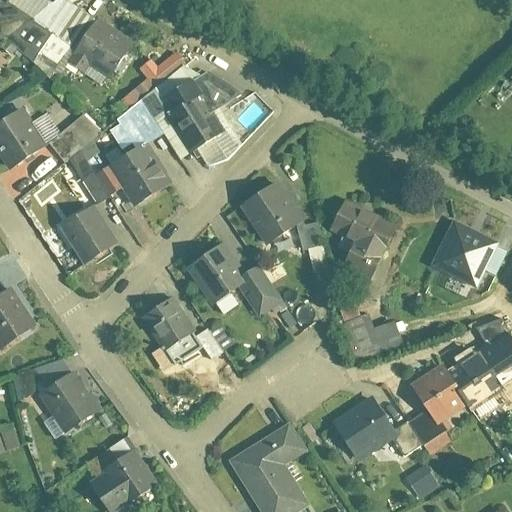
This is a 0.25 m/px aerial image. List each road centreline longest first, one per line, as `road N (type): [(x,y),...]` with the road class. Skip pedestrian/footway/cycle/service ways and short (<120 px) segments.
road 1 (residential): [(105,316),(302,108)]
road 2 (unclassified): [(302,108),(511,200)]
road 3 (unclassified): [(131,0),(302,108)]
road 4 (residential): [(0,188),(105,316)]
road 5 (residential): [(105,316),(189,442)]
road 6 (residential): [(189,442),(314,358)]
